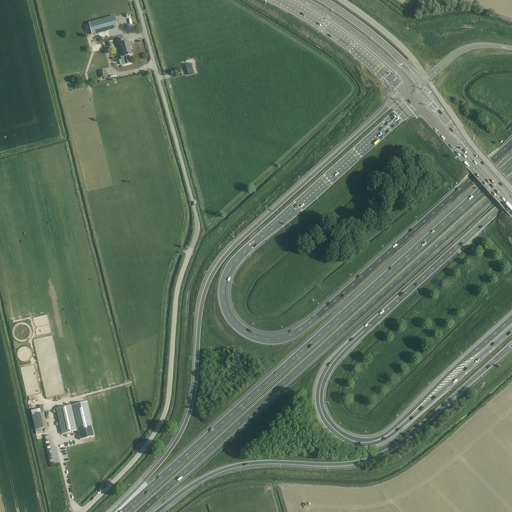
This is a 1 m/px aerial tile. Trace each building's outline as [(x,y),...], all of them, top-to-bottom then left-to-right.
[(98,34),(118,29),(115,16),(89,23),(92,36),(98,34)] [(117,41),(115,41),(117,46),(120,46),(123,57),(121,58),(122,61),(120,61),(119,62),(121,66),(123,66),(131,64),(129,56),(132,55),(129,42),(126,43),(125,39),(124,36),(118,37),(119,40),(117,41)] [(191,64),(184,66),(185,68),(187,76),(194,74),(192,67),(191,64)] [(86,403),(72,406),(79,440),(94,437),(86,403)] [(71,406),(56,410),(61,434),(76,431),(71,406)] [(41,429),(46,428),(43,413),(32,416),(35,430),(41,429)]
